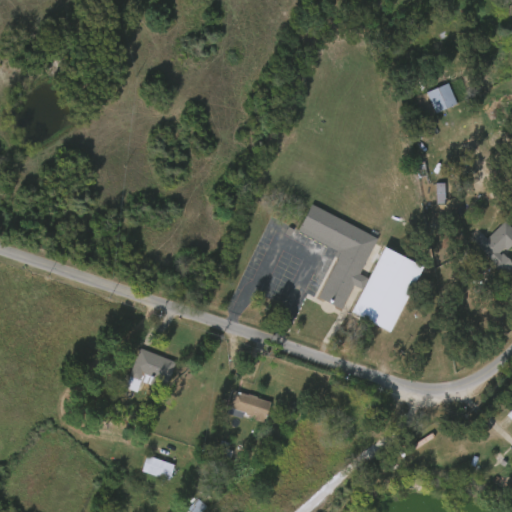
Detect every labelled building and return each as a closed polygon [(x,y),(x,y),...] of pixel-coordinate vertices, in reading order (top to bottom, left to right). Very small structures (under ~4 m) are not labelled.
[(458,103),(436,112),(427,92),(449,82),(458,103)] [(423,117),(445,108),(436,87),(414,96),(423,117)] [(360,274),(369,278),(387,246),(425,266),(390,333),(351,313),(363,290),(355,286),(342,310),(319,298),(340,259),(335,256),(338,250),(299,230),(313,204),(379,239),(360,274)] [(511,227),(511,245),(507,250),(505,248),(500,253),(501,255),(503,253),(511,262),(511,268),(504,276),(493,264),(494,262),(474,241),(476,239),(471,234),(475,230),(480,235),(482,233),(487,239),(506,221),(511,227)] [(475,243),(469,237),(460,247),(493,278),(502,269),(490,257),(508,239),(492,224),(475,243)] [(173,363),(162,391),(138,379),(138,381),(127,377),(138,349),(173,363)] [(244,393),(259,396),(258,398),(272,402),(265,423),(254,419),(255,418),(246,415),(247,412),(229,407),(235,390),(244,393)] [(219,413),(252,425),(259,405),(225,394),(219,413)] [(175,465),(169,480),(142,470),(147,455),(175,465)] [(157,484),(162,468),(135,459),(130,475),(157,484)] [(194,511),(195,511),(184,500),(175,511),(194,511)]
